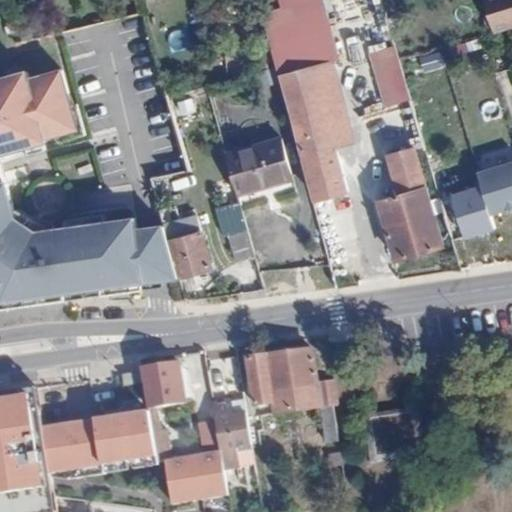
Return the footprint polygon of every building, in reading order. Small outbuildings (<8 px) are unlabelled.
[(278,0),(281,7),(263,13),(277,67),(279,75),(282,74),(333,60),(338,50),(323,0),(278,0)] [(511,0),(485,0),(495,33),(511,27),(511,0)] [(382,1),(362,7),(375,51),(395,46),(382,1)] [(411,99),(395,46),(375,51),(369,53),(385,106),(401,102),(411,99)] [(349,123),(333,60),(282,74),(299,137),(331,128),(349,123)] [(0,307),(2,308),(88,297),(145,290),(161,288),(181,285),(179,279),(165,227),(138,230),(136,219),(39,232),(19,218),(8,180),(2,155),(0,148),(0,146),(12,143),(14,151),(49,141),(48,138),(81,129),(65,70),(32,80),(30,72),(0,80),(0,307)] [(416,148),(425,146),(411,99),(401,102),(414,149),(416,148)] [(347,191),(331,128),(299,137),(316,199),(347,191)] [(281,137),(226,153),(238,196),(262,188),(263,186),(293,177),(281,137)] [(0,148),(2,155),(14,151),(12,143),(0,146),(0,148)] [(444,245),(416,148),(414,149),(389,156),(401,195),(380,201),(398,259),(444,245)] [(511,208),(511,159),(478,170),(482,180),(493,214),(511,208)] [(493,214),(482,180),(453,189),(469,238),(498,228),(493,214)] [(171,208),(160,210),(165,227),(179,279),(213,269),(202,232),(197,233),(195,227),(172,232),(170,225),(175,223),(171,208)] [(236,262),(256,256),(248,230),(229,235),(236,262)] [(338,405),(334,380),(319,382),(313,347),(266,354),(274,403),(271,404),(272,414),(320,408),(325,444),(337,441),(331,407),(338,405)] [(274,403),(266,354),(246,358),(253,405),(255,405),(255,411),(258,409),(259,416),(272,414),(271,404),(274,403)] [(211,388),(236,387),(236,359),(211,360),(211,388)] [(179,364),(143,370),(149,408),(186,403),(179,364)] [(29,393),(0,397),(0,493),(45,486),(29,393)] [(251,445),(245,411),(217,417),(222,450),(251,445)] [(376,457),(416,449),(410,412),(369,418),(376,457)] [(101,470),(157,461),(157,455),(154,434),(141,436),(140,434),(146,433),(145,425),(139,426),(137,413),(93,421),(101,470)] [(154,434),(157,455),(168,454),(164,430),(153,432),(154,434)] [(225,470),(254,465),(251,445),(222,450),(225,470)] [(68,472),(66,460),(57,462),(59,474),(68,472)]
